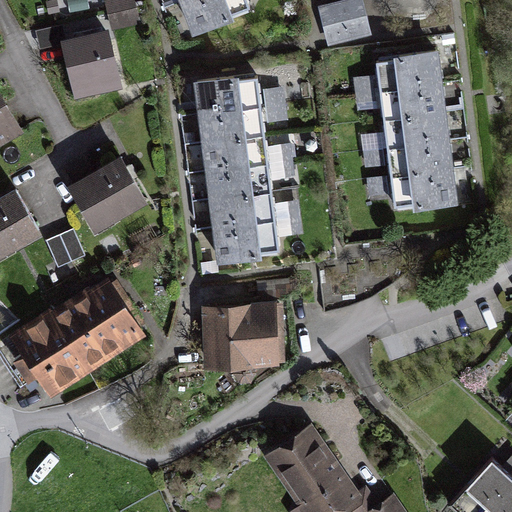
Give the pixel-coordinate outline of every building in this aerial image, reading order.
[(138,0),(111,7),(119,37),(145,31),(138,0)] [(163,0),(166,9),(183,3),(181,0),(163,0)] [(252,0),(183,0),(190,20),(197,40),(258,19),(252,0)] [(362,0),(352,0),(319,9),(328,45),(372,33),(362,0)] [(115,36),(71,44),(81,100),(125,92),(115,36)] [(450,58),(384,66),(400,214),(467,206),(464,177),(461,150),(458,128),(454,92),(452,71),(450,58)] [(384,76),(358,78),(359,108),(381,107),(382,127),(365,128),(368,188),(389,187),(384,76)] [(265,78),(200,87),(202,98),(205,126),(208,150),(213,185),(216,209),(221,243),(224,264),(289,255),(265,78)] [(2,87),(0,88),(0,153),(29,137),(2,87)] [(220,270),(203,127),(187,129),(203,272),(220,270)] [(131,160),(77,190),(103,237),(157,208),(131,160)] [(27,195),(0,209),(0,259),(4,267),(51,242),(27,195)] [(321,279),(326,304),(396,293),(392,267),(321,279)] [(114,279),(22,335),(46,374),(58,394),(150,338),(118,286),(114,279)] [(283,308),(208,312),(211,369),(286,365),(283,308)] [(309,432),(266,460),(297,507),(289,511),(341,511),(356,503),(309,432)] [(511,511),(511,469),(509,466),(497,456),(451,506),(457,511),(511,511)]
